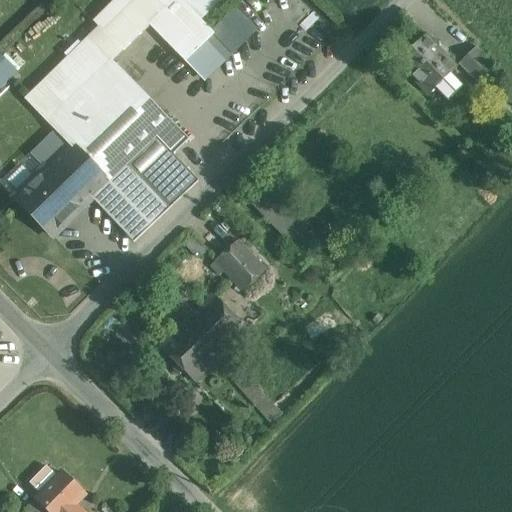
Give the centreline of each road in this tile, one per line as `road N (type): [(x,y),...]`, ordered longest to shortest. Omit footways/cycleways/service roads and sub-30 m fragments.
road 1 (unclassified): [(48,351),(401,0)]
road 2 (tertiary): [(48,351),(208,511)]
